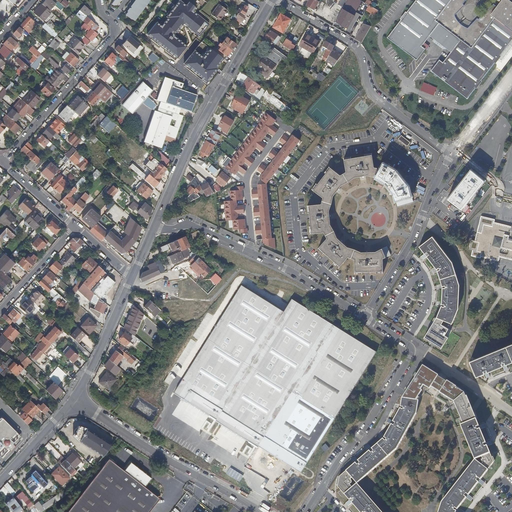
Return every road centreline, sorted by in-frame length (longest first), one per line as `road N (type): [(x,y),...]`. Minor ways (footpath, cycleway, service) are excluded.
road 1 (tertiary): [(132,277),(191,141),(272,0)]
road 2 (residential): [(277,0),(355,45),(374,96),(451,152)]
road 3 (residential): [(262,511),(73,399)]
road 4 (residential): [(180,219),(284,267),(365,318)]
road 5 (residential): [(99,0),(111,39),(3,161)]
road 6 (residential): [(306,511),(411,350)]
road 7 (residential): [(365,318),(413,239),(451,152)]
road 8 (tertiary): [(73,399),(132,277)]
